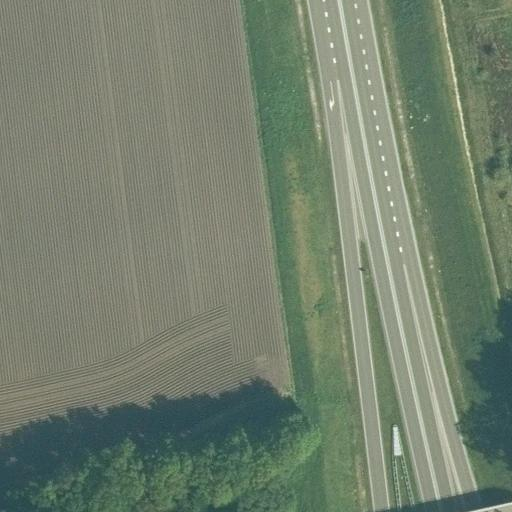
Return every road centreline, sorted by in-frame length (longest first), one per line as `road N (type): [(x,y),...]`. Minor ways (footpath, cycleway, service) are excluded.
road 1 (trunk): [(352,77),(348,240),(380,511)]
road 2 (trunk): [(474,511),(388,269)]
road 3 (trunk): [(440,511),(388,269)]
road 4 (trunk): [(388,269),(352,77)]
